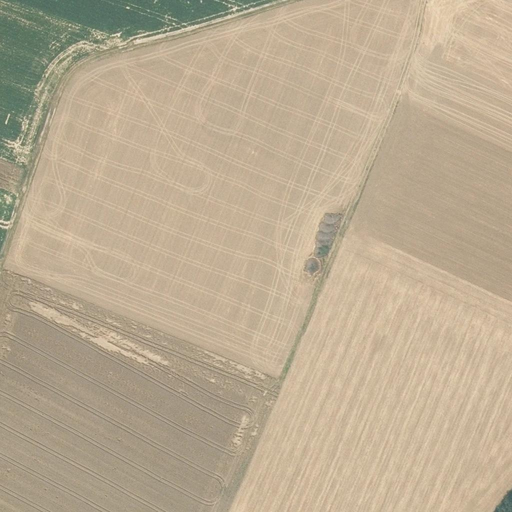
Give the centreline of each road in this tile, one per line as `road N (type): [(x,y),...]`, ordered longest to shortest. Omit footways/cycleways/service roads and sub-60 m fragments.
road 1 (track): [(425,0),(364,178),(223,511)]
road 2 (track): [(303,0),(77,69),(60,93),(0,275)]
